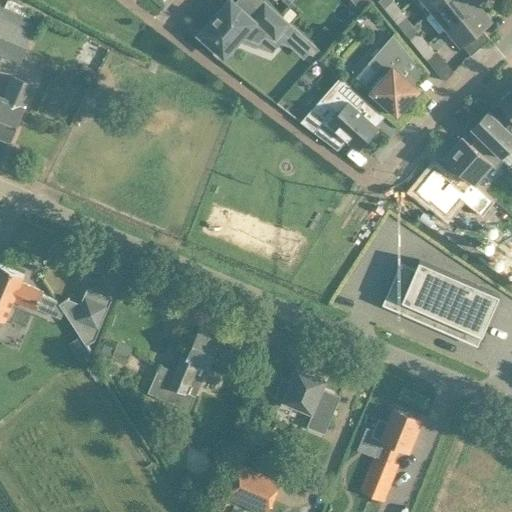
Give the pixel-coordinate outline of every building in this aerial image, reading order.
[(275,41),(290,23),(289,22),(282,16),(264,0),(263,0),(248,17),(230,1),(217,14),(217,15),(214,19),(201,33),(223,53),(239,36),(258,43),(264,37),(275,41)] [(425,0),(433,10),(445,0),(425,0)] [(473,0),(445,0),(433,10),(447,26),(476,3),(473,0)] [(384,7),(392,16),(399,10),(392,1),(384,7)] [(476,3),(447,26),(470,54),(489,38),(481,27),(490,20),(476,3)] [(289,8),(282,16),(289,22),(296,14),(289,8)] [(399,10),(392,16),(397,23),(404,16),(399,10)] [(0,52),(21,61),(34,30),(0,15),(0,52)] [(405,33),(411,40),(419,49),(427,43),(413,26),(405,33)] [(414,60),(392,34),(367,63),(376,70),(364,84),(372,90),(371,91),(397,113),(419,89),(400,72),(412,59),(413,60),(414,60)] [(427,43),(419,49),(444,80),(454,71),(437,50),(434,52),(427,43)] [(4,98),(0,96),(0,136),(10,141),(25,106),(24,106),(34,85),(13,76),(4,98)] [(378,127),(357,109),(366,99),(342,78),(322,100),(333,110),(314,132),(338,150),(347,139),(359,150),(378,127)] [(508,112),(506,113),(508,114),(509,113),(511,116),(511,87),(497,101),(508,112)] [(471,128),(479,135),(500,156),(511,144),(511,145),(511,130),(511,131),(489,110),(471,128)] [(503,159),(500,156),(479,135),(471,144),(462,136),(460,138),(458,135),(449,145),(452,147),(445,155),(454,164),(475,182),(491,164),(496,168),(503,159)] [(435,166),(416,190),(430,201),(431,200),(448,213),(462,196),(484,214),(495,200),(475,182),(454,164),(445,175),(435,166)] [(401,261),(382,304),(478,346),(500,294),(419,259),(415,268),(401,261)] [(25,274),(0,264),(0,318),(5,320),(14,300),(36,309),(44,291),(21,282),(25,274)] [(108,291),(94,285),(92,289),(87,287),(80,302),(69,298),(68,297),(59,303),(80,335),(89,349),(90,349),(87,344),(94,340),(112,297),(107,295),(108,291)] [(160,362),(148,391),(163,398),(163,399),(189,410),(208,367),(221,336),(199,326),(186,355),(182,354),(174,374),(159,367),(161,363),(160,362)] [(80,335),(68,343),(79,359),(91,351),(89,349),(80,335)] [(111,356),(125,363),(132,348),(118,341),(111,356)] [(282,380),(276,395),(314,411),(308,425),(324,432),(339,396),(321,389),(325,379),(312,374),(313,370),(302,366),(300,369),(297,368),(291,383),(282,380)] [(376,453),(392,402),(376,396),(359,447),(376,453)] [(360,491),(363,492),(360,499),(373,505),(376,497),(383,500),(398,463),(392,461),(398,446),(408,450),(421,419),(394,407),(381,439),(360,491)] [(147,429),(158,443),(165,437),(154,424),(147,429)] [(238,463),(224,496),(262,511),(267,511),(281,480),(238,463)] [(301,484),(290,511),(317,511),(325,493),(301,484)]
